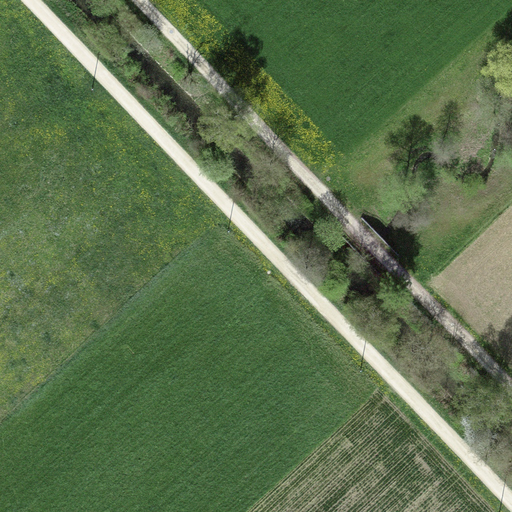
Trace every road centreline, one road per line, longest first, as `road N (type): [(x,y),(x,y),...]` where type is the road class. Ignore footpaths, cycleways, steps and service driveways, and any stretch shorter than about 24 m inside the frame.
road 1 (track): [(25,0),(511,504)]
road 2 (track): [(511,387),(139,0)]
